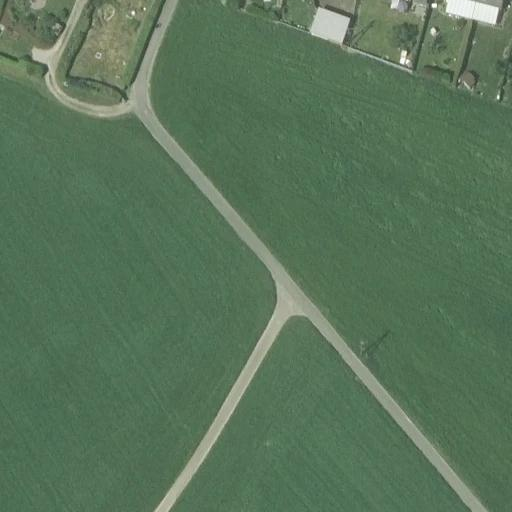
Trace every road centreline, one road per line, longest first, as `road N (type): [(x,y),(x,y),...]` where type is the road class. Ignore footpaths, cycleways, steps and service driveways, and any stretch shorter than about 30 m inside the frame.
road 1 (track): [(174,0),(131,98),(477,511)]
road 2 (track): [(160,511),(293,292)]
